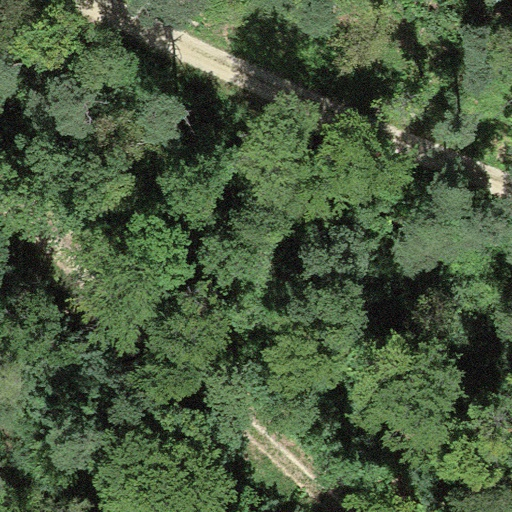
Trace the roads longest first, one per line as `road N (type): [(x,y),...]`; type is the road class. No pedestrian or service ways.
road 1 (track): [(0,193),(338,511)]
road 2 (track): [(511,188),(329,114),(95,0)]
